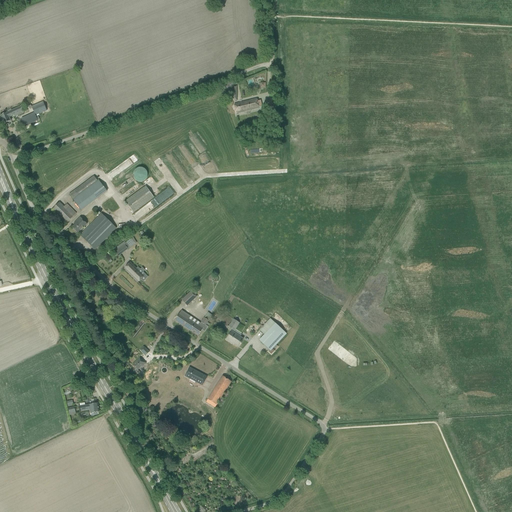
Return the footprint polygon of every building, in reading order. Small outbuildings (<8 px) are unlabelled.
[(259,108),(258,105),(261,105),(260,100),(257,101),(257,99),(234,105),(236,114),(259,108)] [(43,102),(31,107),(34,113),(35,116),(47,111),(43,102)] [(9,117),(17,114),(17,115),(23,113),(20,106),(0,115),(0,116),(4,124),(11,121),(9,117)] [(30,115),(21,119),(23,122),(25,126),(33,123),(36,121),(37,120),(35,116),(34,113),(32,114),(30,115)] [(134,178),(136,180),(138,181),(140,182),(142,182),(144,181),(146,180),(147,178),(147,175),(147,173),(146,171),(145,170),(143,168),(141,168),(139,168),(136,169),(134,171),(133,173),(133,176),(134,178)] [(107,191),(98,180),(77,195),(74,191),(69,195),(81,211),(107,191)] [(145,186),(125,201),(133,213),(154,198),(145,186)] [(67,210),(59,202),(53,209),(67,223),(76,214),(70,208),(67,210)] [(84,232),(80,236),(94,250),(98,246),(116,228),(104,217),(101,214),(84,232)] [(72,228),(78,233),(87,224),(80,217),(73,224),(75,225),(72,228)] [(129,247),(134,243),(131,239),(126,242),(114,251),(118,257),(128,249),(129,248),(129,247)] [(124,269),(138,282),(144,276),(130,262),(124,269)] [(182,300),(186,306),(196,297),(192,291),(182,300)] [(177,317),(174,321),(198,336),(200,332),(202,330),(205,325),(206,325),(212,315),(211,315),(207,313),(204,318),(201,322),(201,323),(200,324),(190,317),(181,311),(177,317)] [(229,326),(235,330),(239,323),(233,319),(229,326)] [(264,335),(259,341),(270,351),(286,334),(275,324),(271,320),(260,331),(264,335)] [(231,341),(238,347),(243,340),(231,333),(229,336),(226,340),(230,342),(231,341)] [(140,351),(145,356),(149,352),(144,347),(140,351)] [(143,365),(144,365),(145,364),(139,358),(132,365),(136,369),(137,370),(138,370),(143,365)] [(206,377),(189,368),(185,376),(190,379),(189,380),(194,383),(195,382),(202,385),(206,377)] [(205,402),(214,407),(231,382),(222,376),(205,402)] [(92,404),(80,406),(81,411),(89,409),(90,414),(91,416),(98,414),(98,412),(99,412),(97,403),(92,404)]
